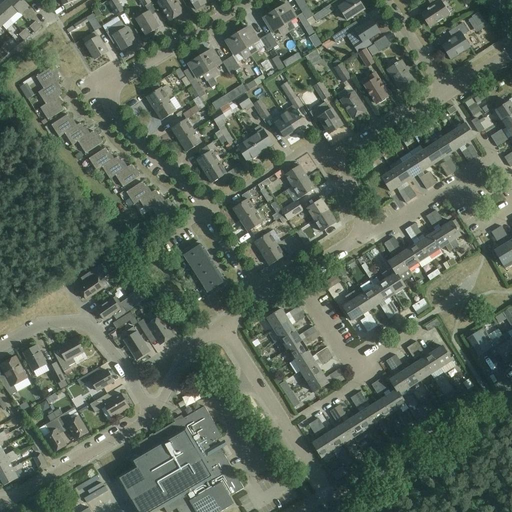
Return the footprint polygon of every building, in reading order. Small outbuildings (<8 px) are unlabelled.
[(18,12),(8,0),(0,7),(11,19),(18,12)] [(23,0),(7,0),(8,0),(18,12),(20,15),(29,7),(23,0)] [(116,0),(112,0),(109,2),(117,15),(124,11),(116,0)] [(175,0),(157,0),(159,2),(158,2),(170,21),(184,13),(175,0)] [(209,2),(208,0),(189,0),(196,10),(209,2)] [(348,20),(356,15),(365,9),(358,0),(349,0),(339,7),(348,20)] [(429,9),(429,8),(427,9),(428,10),(422,14),(430,27),(449,15),(440,1),(441,0),(427,0),(433,7),(429,9)] [(276,11),(288,32),(294,28),(290,21),(296,17),(288,4),(276,11)] [(313,16),(314,16),(307,4),(300,9),(302,13),(307,21),(313,17),(313,16)] [(313,16),(313,17),(317,22),(334,11),(331,5),(314,16),(313,16)] [(0,22),(3,26),(11,19),(0,7),(0,6),(0,22)] [(149,11),(136,19),(141,27),(146,36),(154,31),(157,32),(158,29),(160,28),(154,19),(152,16),(149,11)] [(264,19),(269,27),(272,32),(278,28),(283,35),(288,32),(276,11),(264,19)] [(315,33),(310,26),(307,21),(302,13),(297,16),(305,29),(310,36),(315,33)] [(478,13),(472,17),(479,26),(485,22),(478,13)] [(93,14),(87,18),(76,25),(67,30),(69,33),(89,21),(95,31),(102,28),(93,14)] [(371,44),(368,40),(380,32),(371,20),(350,33),(347,28),(337,34),(332,38),(336,43),(341,40),(347,36),(358,53),(371,44)] [(127,28),(126,29),(122,21),(106,31),(114,44),(118,42),(123,50),(136,42),(127,28)] [(42,28),(39,25),(36,22),(30,27),(36,33),(42,28)] [(469,32),(463,23),(449,32),(453,40),(443,46),(451,59),(470,47),(463,36),(469,32)] [(238,34),(251,54),(256,51),(252,44),(258,40),(250,27),(238,34)] [(26,30),(23,32),(28,38),(31,36),(26,30)] [(28,38),(23,32),(19,36),(25,42),(28,38)] [(266,35),(274,48),(277,54),(279,53),(281,50),(278,46),(270,32),(266,35)] [(226,42),(232,50),(235,55),(241,51),(245,58),(251,54),(238,34),(226,42)] [(274,48),(266,35),(260,39),(268,52),(274,48)] [(311,38),(313,47),(320,45),(317,36),(311,38)] [(373,57),(380,52),(391,45),(385,36),(374,43),(375,44),(368,49),(373,57)] [(104,46),(99,37),(86,45),(95,59),(105,53),(102,48),(104,46)] [(8,42),(5,45),(10,51),(13,48),(8,42)] [(7,54),(10,51),(5,45),(1,48),(7,54)] [(221,63),(218,59),(213,50),(201,57),(213,78),(219,74),(215,67),(221,63)] [(367,50),(360,54),(368,67),(375,62),(367,50)] [(305,55),(308,61),(312,67),(323,61),(317,51),(311,54),(310,52),(305,55)] [(232,55),(228,58),(236,72),(241,68),(232,55)] [(218,85),(213,78),(201,57),(189,65),(197,78),(204,74),(208,81),(212,88),(218,85)] [(228,58),(223,61),(231,75),(236,72),(228,58)] [(388,70),(396,82),(401,91),(415,82),(402,62),(388,70)] [(282,63),(277,66),(280,71),(285,68),(282,63)] [(342,65),(335,69),(343,83),(350,78),(342,65)] [(36,77),(44,89),(57,82),(60,79),(56,72),(57,71),(54,66),(36,77)] [(185,76),(183,73),(180,69),(175,72),(179,77),(180,79),(185,76)] [(243,73),(247,79),(252,76),(248,70),(243,73)] [(365,86),(371,95),(376,104),(387,97),(383,90),(385,89),(376,73),(370,77),(372,81),(365,86)] [(206,95),(203,91),(195,78),(190,81),(198,94),(200,98),(206,95)] [(258,86),(254,80),(247,85),(244,86),(248,93),(258,86)] [(59,86),(57,82),(44,89),(38,93),(46,104),(59,97),(62,94),(58,87),(59,86)] [(287,83),(282,87),(291,101),(297,98),(287,83)] [(321,83),(314,87),(323,101),(330,96),(321,83)] [(169,99),(175,95),(168,85),(162,89),(162,88),(147,97),(154,109),(169,99)] [(354,92),(349,96),(346,90),(338,95),(341,101),(353,119),(366,111),(354,92)] [(31,91),(25,95),(28,99),(34,95),(31,91)] [(254,107),(254,106),(246,93),(236,100),(243,110),(246,109),(247,111),(253,107),(254,107)] [(224,96),(213,104),(217,111),(220,109),(228,104),(229,103),(224,96)] [(59,97),(46,104),(40,108),(48,120),(64,110),(60,102),(61,101),(59,97)] [(198,97),(194,100),(193,100),(196,106),(201,102),(198,97)] [(177,111),(169,99),(154,109),(162,121),(177,111)] [(262,119),(264,118),(264,119),(270,116),(260,101),(255,104),(255,105),(254,106),(254,107),(262,119)] [(476,102),(473,104),(471,101),(467,104),(470,107),(468,107),(474,116),(482,111),(476,102)] [(205,107),(201,102),(196,106),(200,110),(205,107)] [(511,115),(511,104),(510,102),(496,111),(502,122),(511,115)] [(305,103),(299,105),(301,112),(307,110),(305,103)] [(328,106),(326,103),(310,112),(316,122),(320,120),(329,134),(340,127),(336,122),(339,120),(332,109),(331,110),(329,106),(328,106)] [(228,104),(220,109),(226,118),(234,113),(228,104)] [(288,109),(283,112),(295,131),(306,124),(301,116),(297,110),(294,105),(288,109)] [(197,106),(184,112),(187,118),(199,112),(197,106)] [(454,106),(447,110),(450,115),(457,111),(454,106)] [(211,115),(219,128),(226,124),(225,122),(227,120),(226,118),(220,109),(211,115)] [(284,138),(295,131),(283,112),(279,115),(282,120),(275,124),(284,138)] [(60,137),(65,134),(77,125),(74,121),(72,122),(68,115),(52,125),(60,137)] [(511,130),(511,115),(502,122),(509,132),(511,130)] [(477,118),(472,121),(479,133),(484,130),(477,118)] [(433,119),(423,126),(427,132),(437,125),(433,119)] [(179,141),(193,131),(186,120),(172,129),(179,141)] [(81,123),(77,125),(65,134),(73,146),(78,142),(90,134),(87,129),(86,130),(81,123)] [(455,131),(464,145),(475,138),(466,124),(455,131)] [(250,138),(260,154),(273,145),(260,126),(255,129),(258,133),(250,138)] [(491,137),(494,142),(506,134),(503,129),(491,137)] [(90,134),(78,142),(86,154),(104,142),(101,137),(99,138),(94,131),(90,134)] [(201,143),(193,131),(179,141),(187,152),(201,143)] [(215,134),(218,139),(223,136),(220,131),(215,134)] [(464,145),(455,131),(445,137),(454,152),(464,145)] [(443,159),(446,162),(453,173),(458,170),(448,155),(454,152),(445,137),(441,132),(431,139),(434,144),(443,159)] [(508,138),(506,134),(494,142),(498,147),(509,139),(508,138)] [(223,136),(218,139),(221,144),(227,141),(223,136)] [(406,136),(402,139),(406,145),(410,142),(406,136)] [(248,162),(260,154),(250,138),(243,143),(240,139),(235,143),(248,162)] [(204,172),(219,162),(212,152),(217,148),(213,143),(201,150),(204,155),(197,160),(204,172)] [(443,159),(434,144),(424,151),(433,165),(443,159)] [(391,145),(382,151),(384,155),(394,149),(391,145)] [(466,149),(474,160),(479,157),(472,145),(466,149)] [(103,167),(114,159),(112,155),(110,156),(105,148),(89,159),(95,167),(97,171),(103,167)] [(474,160),(466,149),(462,152),(469,163),(474,160)] [(433,165),(424,151),(413,158),(423,172),(433,165)] [(383,157),(381,153),(368,160),(370,164),(383,157)] [(118,157),(114,159),(103,167),(110,179),(116,176),(128,167),(125,163),(123,164),(118,157)] [(403,164),(412,179),(423,172),(413,158),(403,164)] [(227,174),(222,166),(219,162),(204,172),(212,184),(220,178),(224,183),(234,176),(231,171),(227,174)] [(448,176),(453,173),(446,162),(441,165),(448,176)] [(237,167),(240,172),(245,169),(242,164),(237,167)] [(412,179),(403,164),(393,171),(402,185),(412,179)] [(128,167),(116,176),(123,187),(141,176),(138,171),(136,172),(131,165),(128,167)] [(285,175),(290,183),(293,187),(308,177),(300,165),(285,175)] [(281,169),(274,173),(277,178),(284,175),(281,169)] [(397,188),(402,185),(393,171),(382,178),(391,192),(397,188)] [(430,172),(425,175),(432,187),(437,183),(430,172)] [(427,190),(432,187),(425,175),(420,178),(427,190)] [(315,189),(308,177),(293,187),(300,199),(315,189)] [(263,182),(267,187),(271,184),(268,179),(263,182)] [(134,204),(140,201),(152,193),(149,188),(147,189),(142,182),(126,192),(132,201),(134,204)] [(261,190),(267,187),(263,182),(258,185),(261,190)] [(402,185),(397,188),(400,191),(399,192),(406,203),(411,200),(404,189),(402,185)] [(404,189),(411,200),(416,197),(409,185),(404,189)] [(156,190),(152,193),(140,201),(142,204),(144,207),(139,210),(143,215),(147,213),(153,209),(165,201),(162,196),(160,198),(156,190)] [(169,198),(165,201),(153,209),(161,221),(179,209),(175,204),(174,206),(169,198)] [(240,221),(255,211),(248,199),(233,209),(240,221)] [(314,220),(329,211),(322,199),(307,209),(314,220)] [(286,216),(301,206),(298,201),(282,211),(286,216)] [(286,216),(289,220),(304,211),(301,206),(286,216)] [(431,213),(439,225),(444,222),(436,210),(431,213)] [(263,223),(255,211),(240,221),(248,232),(263,223)] [(273,222),(279,218),(280,219),(286,216),(282,211),(277,214),(277,213),(270,218),(273,222)] [(337,222),(329,211),(314,220),(322,232),(337,222)] [(439,225),(431,213),(426,217),(434,228),(439,225)] [(286,216),(280,219),(283,224),(289,220),(286,216)] [(441,228),(454,249),(459,246),(455,239),(461,236),(452,221),(441,228)] [(415,224),(411,227),(418,238),(423,235),(415,224)] [(502,226),(497,229),(504,241),(509,238),(502,226)] [(420,242),(418,238),(411,227),(405,230),(415,245),(420,242)] [(430,235),(439,249),(445,245),(449,252),(454,249),(441,228),(430,235)] [(498,244),(504,241),(497,229),(491,232),(498,244)] [(262,254),(277,244),(270,233),(255,242),(262,254)] [(439,249),(430,235),(420,242),(429,256),(439,249)] [(397,251),(397,252),(399,255),(404,252),(395,237),(390,240),(397,251)] [(392,255),(397,252),(397,251),(390,240),(385,243),(392,255)] [(184,256),(190,264),(196,274),(213,263),(209,257),(210,256),(205,249),(204,250),(199,241),(180,253),(182,257),(184,256)] [(308,241),(304,244),(307,249),(312,246),(308,241)] [(410,248),(419,263),(429,256),(420,242),(415,245),(410,248)] [(285,256),(277,244),(262,254),(270,266),(285,256)] [(307,249),(304,244),(298,247),(302,252),(307,249)] [(506,269),(511,265),(511,255),(506,244),(495,251),(503,265),(504,265),(506,269)] [(404,252),(399,255),(408,269),(419,263),(410,248),(404,252)] [(100,282),(111,274),(123,265),(116,255),(104,263),(87,274),(91,280),(79,288),(87,300),(104,288),(100,282)] [(412,275),(408,269),(399,255),(388,262),(396,273),(398,276),(402,282),(412,275)] [(196,274),(202,284),(208,292),(206,294),(208,297),(227,285),(222,277),(223,276),(218,269),(217,269),(213,263),(196,274)] [(363,265),(362,266),(367,274),(369,273),(370,272),(368,267),(365,263),(363,265)] [(343,270),(338,273),(341,278),(346,275),(343,270)] [(431,281),(441,274),(438,270),(428,276),(431,280),(431,281)] [(384,301),(395,294),(386,280),(380,283),(377,278),(374,280),(369,273),(367,274),(371,280),(384,301)] [(396,273),(386,280),(395,294),(406,287),(402,282),(398,276),(396,273)] [(331,279),(325,283),(329,289),(334,285),(331,279)] [(384,301),(371,280),(361,287),(365,293),(374,308),(384,301)] [(135,290),(120,301),(126,310),(142,300),(135,290)] [(355,291),(350,294),(364,314),(374,308),(365,293),(359,297),(355,291)] [(364,314),(350,294),(346,297),(349,303),(344,307),(353,321),(364,314)] [(113,299),(97,310),(105,320),(113,315),(116,320),(127,313),(123,307),(120,309),(113,299)] [(412,306),(416,311),(427,304),(424,299),(412,306)] [(392,301),(387,304),(394,316),(399,313),(392,301)] [(389,319),(394,316),(387,304),(382,308),(389,319)] [(429,308),(427,304),(416,311),(418,315),(429,308)] [(292,318),(304,311),(300,306),(289,313),(292,318)] [(274,329),(289,320),(282,309),(267,318),(274,329)] [(508,309),(503,313),(507,319),(511,326),(511,315),(508,309)] [(304,311),(292,318),(295,323),(307,316),(304,311)] [(133,326),(138,323),(131,312),(113,323),(117,329),(130,321),(133,326)] [(371,315),(366,318),(373,329),(378,326),(371,315)] [(144,319),(138,323),(148,338),(154,334),(160,345),(174,336),(161,317),(148,325),(144,319)] [(368,332),(373,329),(366,318),(361,321),(368,332)] [(437,319),(425,327),(429,332),(440,324),(437,319)] [(274,329),(281,340),(295,330),(289,320),(274,329)] [(150,352),(137,332),(134,327),(126,333),(129,337),(124,340),(128,347),(129,346),(131,349),(130,350),(137,360),(150,352)] [(302,334),(305,339),(317,332),(314,327),(302,334)] [(484,328),(478,332),(467,338),(479,356),(489,349),(495,358),(500,355),(506,364),(511,359),(511,349),(503,336),(498,339),(497,337),(492,341),(488,335),(484,328)] [(288,350),(302,341),(295,330),(281,340),(288,350)] [(317,332),(305,339),(309,344),(320,337),(317,332)] [(511,338),(508,332),(503,336),(511,349),(511,338)] [(74,358),(84,353),(76,338),(66,344),(65,343),(58,347),(59,349),(54,352),(64,372),(71,369),(69,366),(76,363),(74,358)] [(288,350),(294,361),(309,351),(302,341),(288,350)] [(412,345),(419,356),(424,353),(417,342),(412,345)] [(419,356),(412,345),(407,348),(415,359),(419,356)] [(24,353),(34,372),(47,365),(37,346),(24,353)] [(443,346),(432,353),(441,367),(452,361),(443,346)] [(319,360),(330,353),(327,348),(316,355),(319,360)] [(296,374),(301,371),(315,362),(309,351),(294,361),(290,363),(296,374)] [(330,353),(319,360),(322,365),(333,358),(330,353)] [(431,374),(441,367),(432,353),(421,360),(431,374)] [(391,358),(399,370),(404,366),(396,355),(391,358)] [(5,374),(0,376),(0,381),(3,386),(11,396),(18,392),(14,385),(27,378),(16,357),(1,365),(5,374)] [(399,370),(391,358),(386,361),(394,373),(399,370)] [(421,360),(411,366),(420,381),(431,374),(421,360)] [(301,371),(308,381),(322,372),(315,362),(301,371)] [(59,383),(65,380),(56,363),(50,366),(59,383)] [(410,387),(420,381),(411,366),(401,373),(410,387)] [(329,376),(332,381),(344,374),(340,369),(329,376)] [(95,370),(87,375),(77,381),(81,387),(91,381),(97,392),(105,387),(114,382),(107,370),(99,375),(95,370)] [(329,383),(322,372),(308,381),(314,392),(329,383)] [(401,373),(390,380),(396,390),(397,390),(399,394),(400,394),(403,399),(413,392),(410,387),(401,373)] [(377,382),(384,393),(389,390),(382,379),(377,382)] [(384,393),(377,382),(372,385),(379,396),(384,393)] [(199,387),(180,395),(185,405),(203,398),(199,387)] [(37,400),(42,397),(37,388),(31,392),(37,400)] [(397,390),(396,390),(386,396),(395,411),(398,416),(403,413),(400,408),(406,404),(403,399),(400,394),(399,394),(397,390)] [(361,392),(356,395),(363,406),(368,403),(361,392)] [(108,394),(90,404),(95,413),(106,407),(112,418),(129,408),(121,393),(111,399),(108,394)] [(358,410),(363,406),(356,395),(351,398),(358,410)] [(49,396),(45,401),(50,405),(54,399),(49,396)] [(395,411),(386,396),(376,403),(385,418),(395,411)] [(374,424),(385,418),(376,403),(365,410),(374,424)] [(340,405),(335,408),(342,420),(347,417),(340,405)] [(181,419),(132,447),(138,456),(130,461),(134,467),(117,478),(136,511),(155,511),(164,507),(166,511),(171,511),(177,509),(179,511),(220,511),(234,504),(230,496),(244,488),(221,449),(223,448),(220,443),(210,449),(209,446),(223,438),(205,407),(182,420),(181,419)] [(337,423),(342,420),(335,408),(330,412),(337,423)] [(54,413),(65,432),(70,429),(76,439),(88,433),(79,417),(73,420),(68,412),(63,415),(60,409),(54,413)] [(364,431),(374,424),(365,410),(355,416),(364,431)] [(65,432),(54,413),(48,416),(51,422),(46,425),(51,434),(45,437),(54,452),(66,446),(60,435),(65,432)] [(344,423),(354,437),(357,442),(367,436),(364,431),(355,416),(344,423)] [(314,422),(321,433),(326,430),(319,418),(314,422)] [(321,433),(314,422),(309,425),(316,436),(321,433)] [(334,430),(343,444),(354,437),(344,423),(334,430)] [(410,432),(411,434),(415,431),(414,430),(414,429),(411,424),(406,428),(410,432)] [(405,428),(399,432),(402,437),(408,433),(405,428)] [(323,436),(333,451),(343,444),(334,430),(323,436)] [(0,438),(0,450),(3,449),(0,444),(0,443),(8,439),(6,435),(0,438)] [(322,458),(333,451),(323,436),(313,443),(322,458)] [(6,455),(3,449),(0,450),(0,463),(17,454),(15,450),(6,455)] [(0,463),(0,475),(13,469),(13,468),(10,463),(19,458),(17,454),(0,463)] [(34,458),(39,468),(46,464),(41,454),(34,458)] [(22,464),(13,468),(13,469),(0,475),(0,477),(5,486),(18,478),(15,472),(24,468),(22,464)] [(108,491),(105,487),(84,499),(87,503),(108,491)]
